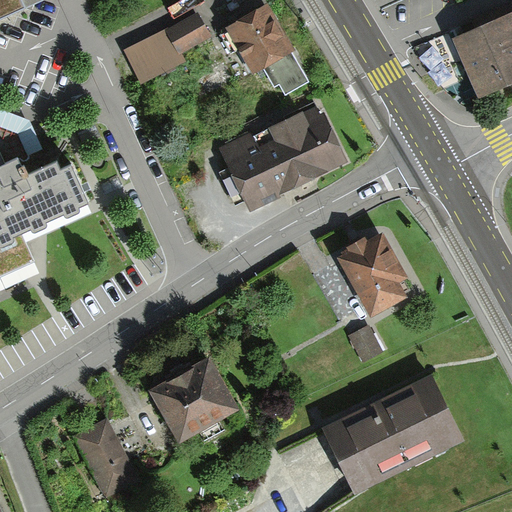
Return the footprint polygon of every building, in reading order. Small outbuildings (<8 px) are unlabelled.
[(0,0),(0,18),(41,0),(0,0)] [(228,33),(223,36),(233,52),(238,49),(251,74),(264,67),(275,87),(281,83),(286,93),(307,82),(290,52),(293,50),(269,5),(226,28),(228,33)] [(449,45),(471,101),(511,85),(511,6),(472,22),(477,34),(449,45)] [(210,37),(197,13),(168,29),(166,30),(179,54),(182,53),(210,37)] [(141,84),(186,61),(182,53),(179,54),(166,30),(168,29),(167,28),(125,49),(141,84)] [(324,112),(321,114),(317,106),(253,136),(251,131),(218,148),(251,212),(282,198),(281,195),(310,181),(350,162),(324,112)] [(0,152),(6,165),(19,159),(23,166),(24,165),(29,175),(50,165),(35,128),(31,120),(24,117),(0,108),(0,152)] [(92,118),(75,128),(82,141),(99,131),(92,118)] [(0,244),(22,234),(31,230),(32,232),(34,233),(36,233),(46,228),(47,227),(47,225),(46,223),(64,215),(65,217),(67,218),(69,218),(79,213),(80,212),(80,210),(80,209),(88,204),(72,166),(60,171),(56,162),(50,165),(29,175),(24,165),(23,166),(19,159),(6,165),(0,152),(0,244)] [(371,317),(407,297),(399,283),(409,277),(383,232),(368,240),(366,236),(359,240),(347,247),(349,250),(337,257),(371,317)] [(22,234),(0,244),(0,277),(35,262),(22,234)] [(363,362),(382,351),(368,326),(349,337),(363,362)] [(167,379),(149,390),(180,445),(242,410),(211,356),(190,368),(185,359),(162,371),(167,379)] [(376,401),(321,428),(354,496),(465,441),(432,374),(376,401)] [(105,417),(74,434),(108,497),(140,480),(105,417)]
